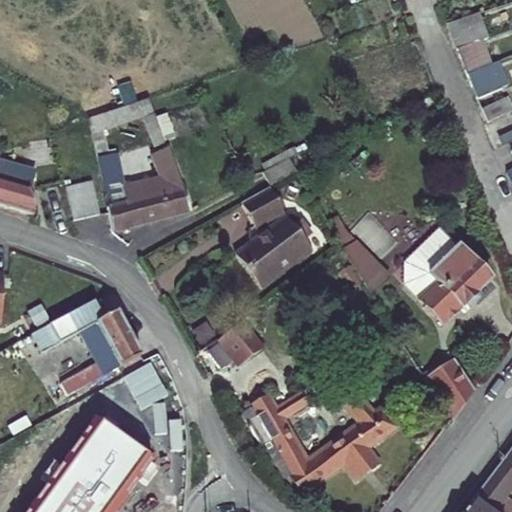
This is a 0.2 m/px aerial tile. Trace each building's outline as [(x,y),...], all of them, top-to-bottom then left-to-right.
[(488,38),(480,14),(448,25),(456,50),(481,40),(488,38)] [(481,40),(456,50),(467,75),(492,65),(481,40)] [(506,88),(496,64),(492,65),(467,75),(477,100),(506,88)] [(511,111),(511,107),(507,98),(482,109),(488,123),(511,111)] [(154,113),(148,99),(88,119),(91,135),(101,132),(154,113)] [(165,144),(155,118),(144,122),(154,149),(165,144)] [(106,157),(101,132),(91,135),(97,159),(106,157)] [(190,212),(167,151),(151,157),(158,178),(124,187),(118,155),(106,157),(97,159),(112,233),(190,212)] [(262,173),(270,187),(296,173),(288,159),(262,173)] [(30,189),(26,167),(12,169),(14,179),(12,184),(0,180),(0,204),(38,215),(30,189)] [(92,182),(66,187),(73,222),(100,216),(92,182)] [(282,212),(269,188),(240,203),(254,227),(282,212)] [(293,227),(286,219),(235,257),(260,289),(310,251),(304,242),(310,237),(299,223),(293,227)] [(490,281),(439,229),(404,264),(404,285),(442,325),(460,308),(461,309),(463,307),(467,311),(478,300),(474,296),(490,281)] [(363,282),(353,265),(345,270),(356,286),(363,282)] [(102,321),(92,304),(28,337),(40,356),(96,324),(102,321)] [(67,397),(140,357),(117,313),(102,321),(96,324),(104,339),(87,348),(97,365),(61,385),(67,397)] [(235,368),(264,347),(243,319),(214,340),(235,368)] [(452,363),(448,358),(423,375),(426,381),(452,363)] [(474,391),(454,363),(452,363),(426,381),(452,421),(474,391)] [(373,416),(343,383),(332,393),(361,425),(306,463),(283,420),(308,404),(302,395),(277,410),(270,398),(253,408),(261,422),(248,429),(279,483),(288,478),(300,496),(345,464),(357,479),(376,465),(365,450),(393,429),(380,411),(373,416)] [(97,511),(94,495),(95,494),(93,484),(107,477),(109,482),(136,468),(149,511),(173,504),(146,423),(134,396),(56,435),(76,475),(64,481),(72,511),(97,511)] [(511,449),(496,470),(511,481),(511,449)] [(511,486),(511,481),(496,470),(486,483),(504,497),(511,486)] [(511,511),(511,502),(504,497),(486,483),(474,499),(491,511),(511,511)] [(464,511),(491,511),(474,499),(464,511)]
